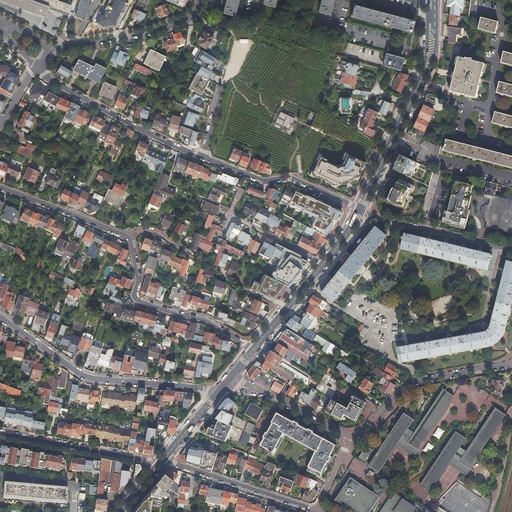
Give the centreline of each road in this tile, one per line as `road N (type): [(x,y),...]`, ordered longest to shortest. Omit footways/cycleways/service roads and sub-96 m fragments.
road 1 (residential): [(253,349),(202,318),(136,299),(131,238),(0,188)]
road 2 (residential): [(0,316),(85,378),(220,388)]
road 3 (tertiary): [(431,0),(429,60),(360,209)]
road 4 (residential): [(200,156),(37,66)]
road 5 (residential): [(511,150),(485,132),(503,24),(474,8)]
road 6 (residential): [(360,209),(289,177),(262,181),(200,156)]
road 7 (residential): [(161,461),(0,433)]
road 8 (residential): [(50,47),(145,33),(182,20),(197,0)]
road 9 (residential): [(161,461),(310,508)]
road 10 (residential): [(360,209),(511,249)]
